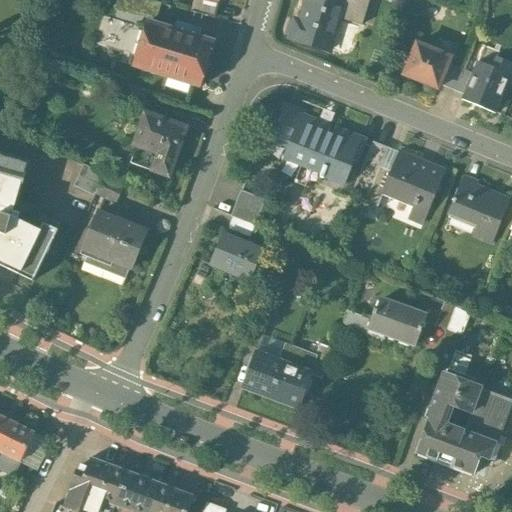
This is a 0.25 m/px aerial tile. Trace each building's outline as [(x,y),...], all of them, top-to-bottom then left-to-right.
[(172,8),(140,0),(131,0),(128,14),(154,21),(152,27),(166,31),(172,8)] [(342,0),(306,0),(300,22),(295,40),(328,50),(335,27),(343,0),(342,0)] [(368,0),(342,0),(343,0),(335,27),(336,27),(339,19),(362,25),(368,0)] [(293,20),(288,38),(295,40),(300,22),(293,20)] [(152,27),(147,25),(135,68),(199,87),(212,45),(166,31),(152,27)] [(449,58),(416,44),(403,75),(437,89),(449,58)] [(511,65),(496,59),(495,63),(482,57),(479,64),(477,63),(462,99),(494,112),(511,69),(511,65)] [(152,96),(127,88),(123,99),(149,108),(152,96)] [(355,142),(299,120),(301,115),(282,108),(269,143),(285,149),(281,160),(319,175),(318,178),(321,179),(322,178),(341,185),(340,186),(342,186),(350,163),(347,162),(355,142)] [(184,129),(144,116),(133,148),(137,149),(131,167),(168,179),(184,129)] [(384,148),(368,142),(353,182),(369,188),(376,169),(384,148)] [(442,169),(395,151),(387,173),(380,190),(382,191),(380,196),(410,207),(406,216),(421,222),(442,169)] [(0,192),(16,198),(17,198),(26,162),(4,156),(0,154),(0,192)] [(105,174),(83,165),(73,186),(94,196),(95,193),(102,179),(105,174)] [(366,195),(361,208),(374,213),(380,196),(382,191),(380,190),(387,173),(376,169),(369,188),(366,195)] [(476,183),(463,178),(455,199),(453,199),(452,202),(453,203),(450,212),(478,224),(473,235),(491,243),(508,201),(474,187),(476,183)] [(121,188),(102,179),(95,193),(115,202),(121,188)] [(369,188),(353,182),(350,189),(366,195),(369,188)] [(16,198),(0,192),(0,264),(31,280),(33,276),(35,277),(57,229),(42,222),(39,228),(10,214),(16,198)] [(264,202),(240,192),(230,217),(255,227),(264,202)] [(146,233),(97,213),(89,231),(95,234),(91,243),(90,243),(88,247),(90,248),(88,250),(131,267),(146,233)] [(261,254),(221,238),(209,267),(211,267),(211,266),(248,281),(247,282),(249,283),(261,254)] [(424,317),(380,301),(376,312),(373,311),(372,314),(373,316),(371,321),(366,334),(382,340),(384,336),(413,347),(424,317)] [(456,306),(443,301),(433,325),(447,330),(456,306)] [(371,321),(347,312),(342,325),(366,334),(371,321)] [(447,330),(434,366),(445,370),(448,371),(456,351),(462,335),(447,330)] [(318,344),(314,355),(290,346),(283,365),(310,375),(310,376),(322,380),(333,349),(318,344)] [(471,357),(456,351),(448,371),(445,370),(443,374),(444,374),(474,385),(476,380),(464,376),(471,357)] [(283,365),(255,355),(243,388),(270,398),(283,365)] [(310,375),(283,365),(270,398),(298,408),(310,376),(310,375)] [(474,385),(444,374),(427,420),(429,421),(429,419),(486,440),(480,457),(494,462),(500,446),(497,445),(497,444),(497,443),(511,403),(511,400),(480,389),(481,388),(474,385)] [(0,441),(10,421),(0,416),(0,441)] [(486,440),(429,419),(429,421),(416,453),(418,454),(418,453),(472,473),(472,474),(473,475),(480,457),(486,440)] [(33,433),(10,421),(0,441),(0,453),(3,455),(19,462),(33,433)] [(19,462),(3,455),(0,461),(0,469),(12,476),(19,462)] [(128,472),(90,458),(83,474),(77,491),(115,505),(128,472)] [(112,511),(115,505),(77,491),(83,474),(72,470),(66,487),(71,489),(65,506),(71,509),(70,511),(112,511)] [(149,511),(160,484),(128,472),(115,505),(132,511),(149,511)] [(187,511),(193,496),(160,484),(149,511),(187,511)] [(207,501),(203,511),(218,511),(221,506),(207,501)]
